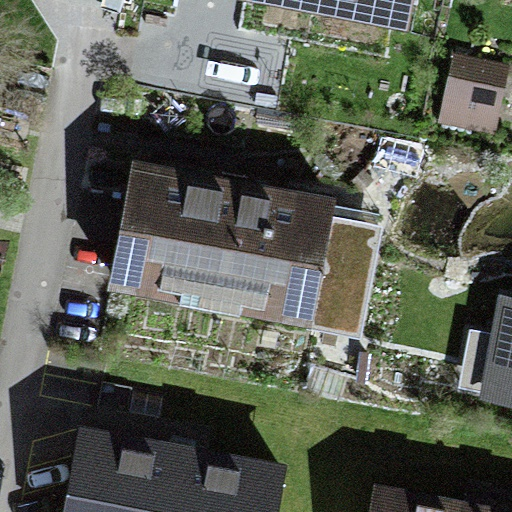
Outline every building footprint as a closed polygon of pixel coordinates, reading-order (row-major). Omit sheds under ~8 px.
[(408,0),(309,0),(405,19),(408,0)] [(506,66),(452,54),(444,92),(498,104),(506,66)] [(329,202),(132,165),(111,275),(170,286),(170,285),(309,311),(329,202)] [(511,295),(501,294),(480,399),(511,405),(511,295)] [(266,511),(275,472),(81,434),(65,511),(266,511)] [(501,511),(378,489),(373,511),(501,511)]
